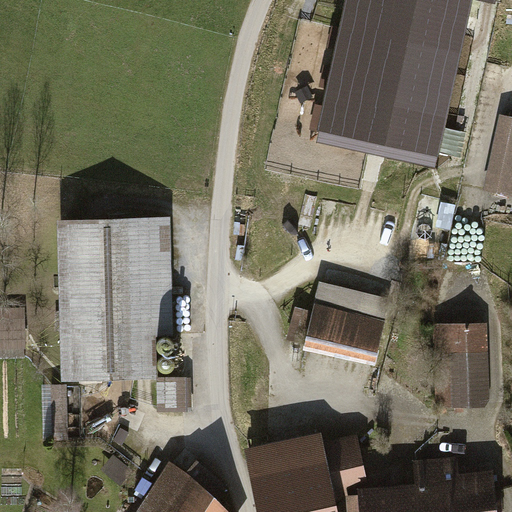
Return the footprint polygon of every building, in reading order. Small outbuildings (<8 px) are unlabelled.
[(354,0),(325,127),(420,149),(454,0),(354,0)] [(511,118),(501,117),(486,191),(511,196),(511,118)] [(458,203),(433,198),(428,222),(452,228),(458,203)] [(63,379),(156,376),(154,334),(174,333),(170,214),(57,218),(63,379)] [(320,282),(315,303),(384,320),(390,299),(320,282)] [(315,303),(304,346),(373,364),(384,320),(315,303)] [(311,311),(295,306),(286,338),(302,343),(311,311)] [(25,310),(0,310),(0,351),(26,351),(25,310)] [(485,406),(490,398),(487,323),(433,324),(437,407),(485,406)] [(165,351),(168,351),(171,351),(174,349),(176,347),(177,345),(177,342),(176,339),(175,337),(173,335),(170,334),(168,334),(165,335),(163,336),(161,339),(160,341),(160,344),(161,347),(163,349),(165,351)] [(165,368),(168,369),(171,369),(174,367),(176,365),(177,362),(177,359),(176,357),(175,355),(173,353),(170,352),(168,352),(165,353),(163,354),(161,356),(160,359),(160,362),(161,364),(163,367),(165,368)] [(192,377),(159,378),(160,411),(193,410),(192,377)] [(52,387),(53,440),(67,440),(66,386),(52,387)] [(248,450),(261,511),(339,511),(335,489),(369,481),(360,438),(326,445),(323,434),(248,450)] [(457,458),(440,460),(445,511),(499,511),(494,469),(459,472),(457,458)] [(234,511),(221,495),(228,485),(198,459),(188,471),(171,460),(138,511),(234,511)] [(445,511),(440,460),(413,462),(415,482),(357,488),(357,494),(344,495),(346,511),(445,511)]
